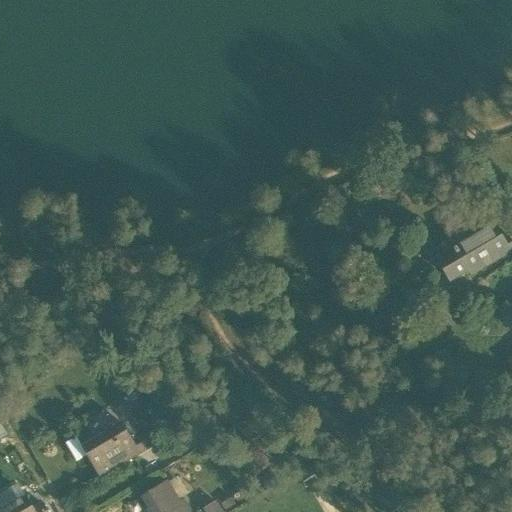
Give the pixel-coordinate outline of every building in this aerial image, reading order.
[(489,217),(466,231),(470,237),(493,223),(489,217)] [(467,268),(470,273),(511,247),(511,244),(506,235),(502,238),(493,223),(470,237),(452,247),(455,252),(457,251),(467,268)] [(452,247),(470,237),(466,231),(463,225),(447,235),(450,240),(442,245),(445,251),(436,257),(449,279),(467,268),(457,251),(455,252),(452,247)] [(400,313),(393,302),(383,308),(385,311),(371,319),(378,331),(397,320),(395,316),(400,313)] [(132,416),(149,446),(162,438),(145,409),(132,416)] [(86,454),(98,476),(111,468),(108,463),(122,454),(125,460),(149,446),(142,434),(131,441),(120,423),(81,447),(86,454)] [(86,454),(81,447),(75,437),(64,444),(75,461),(86,454)] [(251,439),(237,446),(252,473),(266,466),(251,439)] [(311,470),(299,477),(305,487),(317,480),(311,470)] [(164,483),(175,501),(188,493),(178,476),(164,483)] [(141,496),(150,511),(188,511),(185,506),(180,509),(175,501),(164,483),(141,496)] [(14,486),(0,494),(0,508),(20,496),(14,486)] [(20,496),(0,508),(0,511),(45,511),(41,504),(32,509),(23,494),(20,496)] [(202,508),(204,511),(223,511),(215,499),(202,508)]
